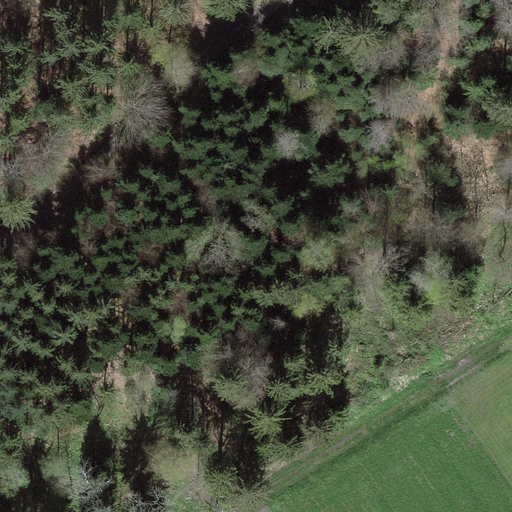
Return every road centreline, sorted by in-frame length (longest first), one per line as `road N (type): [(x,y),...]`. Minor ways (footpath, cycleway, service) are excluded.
road 1 (track): [(0,242),(272,0)]
road 2 (track): [(228,511),(511,328)]
